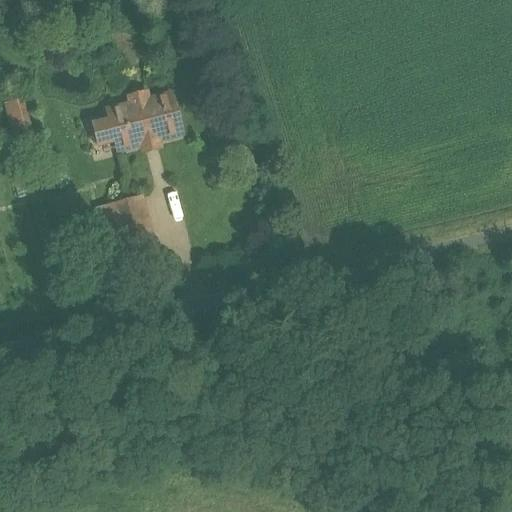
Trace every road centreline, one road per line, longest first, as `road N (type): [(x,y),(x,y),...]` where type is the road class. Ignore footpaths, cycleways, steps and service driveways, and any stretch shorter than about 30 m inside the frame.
road 1 (unclassified): [(0,349),(511,237)]
road 2 (track): [(95,329),(98,498)]
